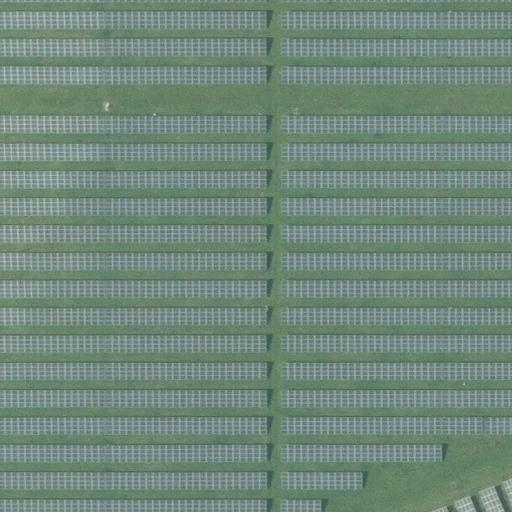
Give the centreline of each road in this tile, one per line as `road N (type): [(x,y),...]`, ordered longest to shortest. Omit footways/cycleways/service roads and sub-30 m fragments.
road 1 (track): [(274,511),(277,0)]
road 2 (track): [(511,102),(0,102)]
road 3 (track): [(511,452),(376,511)]
